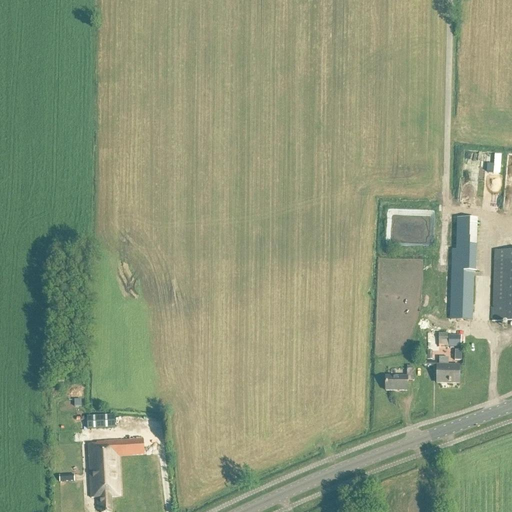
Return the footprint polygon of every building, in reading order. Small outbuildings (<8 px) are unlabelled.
[(478,274),(478,252),(476,252),(477,228),(456,227),(456,252),(454,251),(451,321),(472,322),(474,274),(478,274)] [(511,323),(511,252),(496,252),(493,323),(511,323)] [(439,335),(439,348),(449,348),(449,341),(448,341),(448,335),(439,335)] [(449,348),(461,348),(461,337),(449,338),(449,341),(449,348)] [(459,385),(459,368),(448,368),(448,359),(440,359),(439,367),(437,367),(437,385),(459,385)] [(414,383),(414,371),(407,371),(407,379),(386,378),(386,392),(407,393),(407,383),(414,383)] [(115,417),(87,418),(87,431),(88,431),(115,429),(115,417)] [(119,458),(145,457),(144,442),(97,444),(97,446),(89,446),(91,500),(98,499),(98,511),(101,511),(111,511),(111,499),(120,498),(119,458)]
